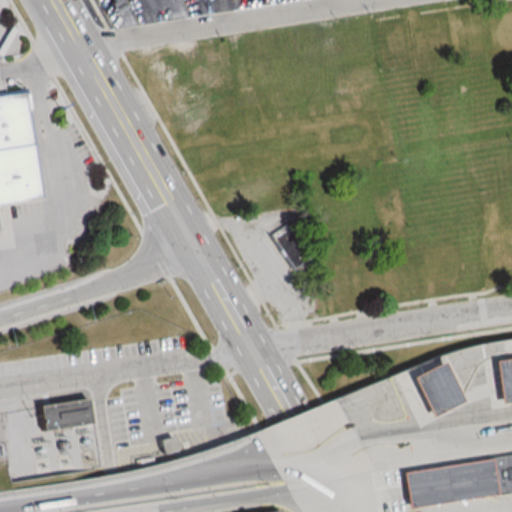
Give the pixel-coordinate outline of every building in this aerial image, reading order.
[(506,77),(506,61),(492,61),(492,77),(506,77)] [(237,115),(233,87),(212,90),(173,64),(162,82),(162,87),(194,108),(196,121),(237,115)] [(0,91),(21,88),(39,194),(0,202),(0,91)] [(80,399),(33,404),(36,430),(83,424),(80,399)] [(511,454),(393,472),(398,511),(411,511),(511,496),(511,454)]
